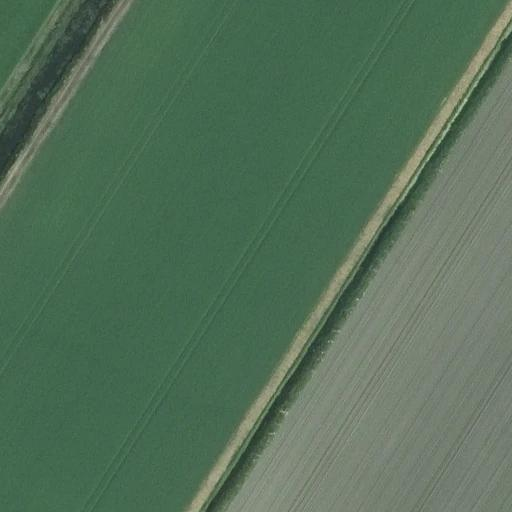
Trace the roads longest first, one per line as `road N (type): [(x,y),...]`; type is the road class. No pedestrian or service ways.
road 1 (track): [(0,208),(131,0)]
road 2 (track): [(71,0),(0,112)]
